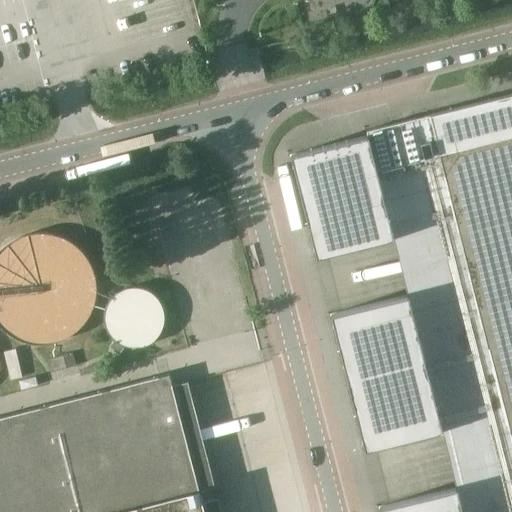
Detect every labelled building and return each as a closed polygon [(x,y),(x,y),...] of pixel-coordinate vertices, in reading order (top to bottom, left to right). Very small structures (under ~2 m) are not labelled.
[(511,511),(511,94),(367,131),(368,136),(290,155),(316,259),(394,239),(408,295),(330,315),(365,451),(442,432),(456,488),(379,507),(379,511),(511,511)] [(0,327),(3,331),(7,334),(11,337),(15,339),(20,341),(24,343),(29,344),(34,345),(38,345),(43,345),(48,345),(53,344),(58,343),(62,341),(67,339),(71,337),(75,334),(79,331),(82,327),(85,324),(88,320),(91,315),(93,311),(94,306),(96,302),(96,297),(97,292),(97,287),(96,282),(96,277),(94,273),(93,268),(91,264),(88,259),(85,255),(82,252),(79,248),(75,245),(71,242),(67,240),(62,238),(57,236),(52,235),(47,234),(42,234),(37,234),(32,234),(28,235),(23,237),(18,238),(14,240),(10,243),(6,246),(2,249),(0,251),(0,327)] [(105,316),(104,318),(105,321),(105,323),(105,326),(106,328),(107,331),(108,333),(109,335),(111,337),(113,339),(115,341),(117,343),(119,344),(121,345),(123,346),(126,347),(128,348),(131,348),(133,348),(136,348),(139,348),(141,347),(143,346),(146,345),(148,344),(150,343),(152,341),(154,340),(156,338),(157,336),(159,334),(160,332),(161,329),(162,327),(162,324),(163,322),(163,319),(163,317),(162,314),(162,312),(161,310),(160,307),(159,305),(158,303),(156,301),(155,299),(153,297),(151,295),(149,294),(147,293),(144,292),(142,291),(140,290),(137,290),(135,290),(132,290),(129,290),(127,290),(124,291),(122,292),(120,293),(118,295),(116,296),(114,298),(112,300),(110,302),(109,304),(107,306),(106,308),(106,311),(105,313),(105,316)] [(14,347),(2,350),(9,379),(21,375),(14,347)] [(0,511),(200,511),(162,376),(0,417),(0,511)]
